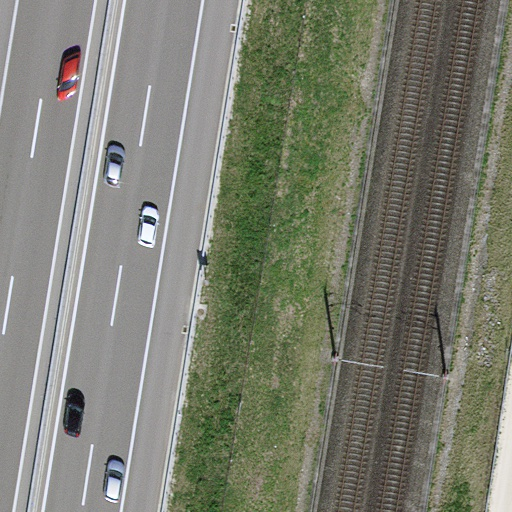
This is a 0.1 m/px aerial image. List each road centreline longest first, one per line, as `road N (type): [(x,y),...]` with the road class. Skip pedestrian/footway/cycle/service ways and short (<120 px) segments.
road 1 (motorway): [(81,511),(163,0)]
road 2 (motorway): [(56,0),(0,356)]
